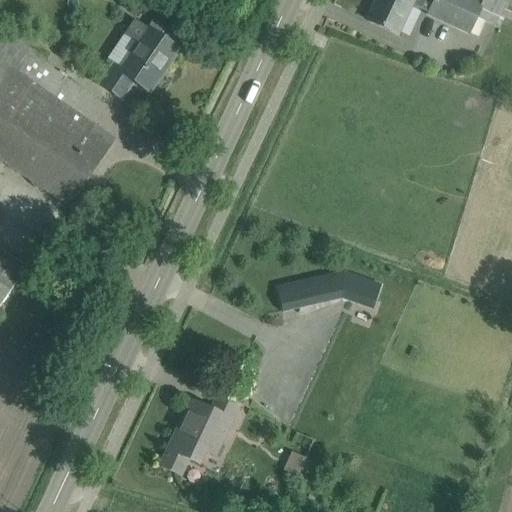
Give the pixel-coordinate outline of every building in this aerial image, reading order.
[(377,0),(368,21),(397,34),(411,5),(426,13),(425,15),(469,36),(477,18),(496,27),(508,0),(482,0),(479,6),(466,0),(377,0)] [(511,0),(508,0),(502,19),(511,22),(511,0)] [(118,66),(116,70),(149,93),(178,50),(162,39),(145,27),(134,20),(123,35),(134,43),(118,66)] [(95,125),(107,107),(3,36),(0,40),(0,161),(68,208),(115,139),(95,125)] [(0,307),(26,269),(0,251),(0,307)] [(341,270),(319,275),(325,300),(342,296),(351,300),(372,307),(380,284),(361,278),(341,270)] [(305,279),(275,285),(276,288),(281,310),(310,303),(305,279)] [(191,401),(168,450),(168,451),(160,467),(179,475),(186,459),(198,465),(205,451),(218,457),(241,408),(217,396),(211,410),(191,401)] [(290,452),(284,471),(299,475),(305,457),(290,452)]
